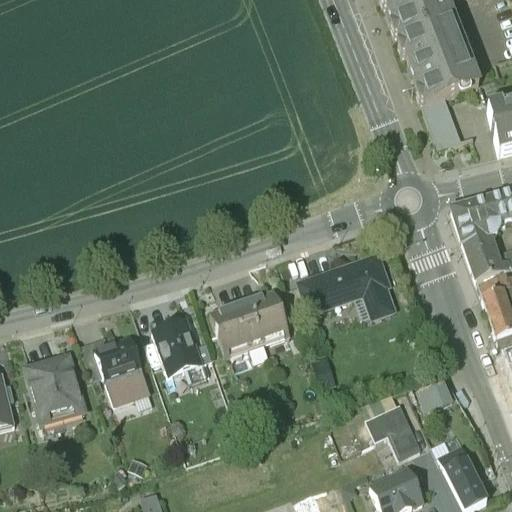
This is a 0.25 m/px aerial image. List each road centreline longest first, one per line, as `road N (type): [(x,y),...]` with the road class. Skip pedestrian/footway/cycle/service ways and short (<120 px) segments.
road 1 (tertiary): [(407,199),(169,278),(0,323)]
road 2 (secondary): [(407,199),(511,462)]
road 3 (secondary): [(331,0),(407,199)]
